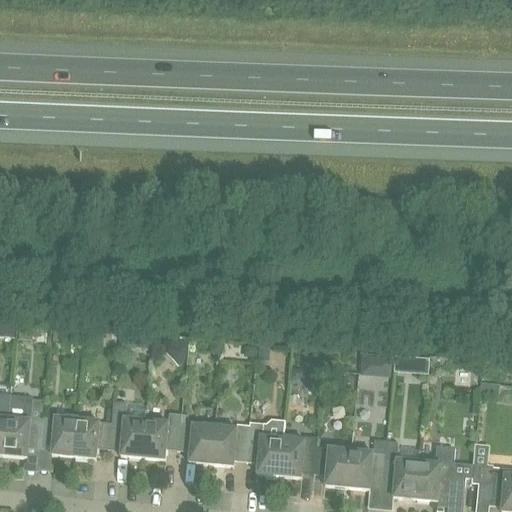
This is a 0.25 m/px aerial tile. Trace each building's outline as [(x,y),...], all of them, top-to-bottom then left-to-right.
[(0,323),(0,339),(16,341),(17,325),(0,323)] [(34,330),(21,329),(20,341),(33,342),(34,330)] [(54,330),(53,342),(65,343),(66,331),(54,330)] [(122,349),(135,350),(136,339),(123,338),(122,349)] [(181,344),(175,349),(186,362),(188,345),(181,344)] [(211,345),(210,351),(215,357),(220,358),(222,347),(211,345)] [(271,348),(260,347),(259,363),(270,364),(271,348)] [(256,349),(245,348),(245,355),(249,360),(256,360),(256,349)] [(312,356),(311,371),(324,373),(326,358),(312,356)] [(361,378),(373,379),(374,360),(362,359),(361,378)] [(415,362),(415,369),(419,374),(426,375),(427,363),(415,362)] [(493,389),(492,399),(499,400),(500,390),(493,389)] [(33,408),(33,402),(11,400),(10,417),(6,459),(28,461),(29,451),(41,452),(43,425),(44,419),(45,409),(33,408)] [(115,405),(113,421),(110,453),(111,448),(123,449),(122,459),(144,461),(148,419),(147,419),(147,424),(125,422),(127,406),(115,405)] [(0,458),(6,459),(10,417),(0,415),(0,458)] [(44,419),(43,425),(41,452),(42,447),(54,448),(53,458),(75,460),(79,418),(66,416),(60,421),(44,419)] [(161,421),(148,419),(144,461),(166,463),(167,453),(179,454),(182,417),(170,416),(169,426),(165,425),(161,421)] [(191,455),(191,460),(190,466),(212,468),(216,425),(203,424),(198,428),(182,427),(183,417),(182,417),(179,454),(191,455)] [(97,462),(98,452),(110,453),(113,421),(112,426),(79,423),(79,418),(75,460),(97,462)] [(250,429),(247,466),(259,467),(258,477),(280,479),(284,437),(285,424),(272,422),(267,426),(251,425),(250,429)] [(229,426),(216,425),(212,468),(234,470),(235,459),(247,460),(247,466),(250,429),(238,427),(238,432),(234,432),(229,426)] [(284,437),(280,479),(302,481),(303,471),(315,472),(315,477),(319,440),(306,439),(306,444),(302,444),(297,438),(284,437)] [(319,440),(315,477),(327,479),(326,489),(348,491),(352,449),(339,447),(334,452),(318,450),(319,440)] [(365,450),(352,449),(348,491),(370,493),(371,483),(383,484),(383,489),(386,457),(387,444),(375,443),(373,456),(370,455),(365,450)] [(433,461),(420,460),(416,503),(438,505),(439,494),(451,496),(454,468),(456,451),(437,450),(436,460),(433,461)] [(383,489),(392,490),(395,490),(394,501),(416,503),(420,460),(419,460),(419,465),(386,462),(386,457),(383,489)] [(491,503),(503,505),(502,511),(511,511),(511,476),(510,478),(506,478),(505,478),(501,472),(481,471),(480,485),(493,486),(491,503)]
